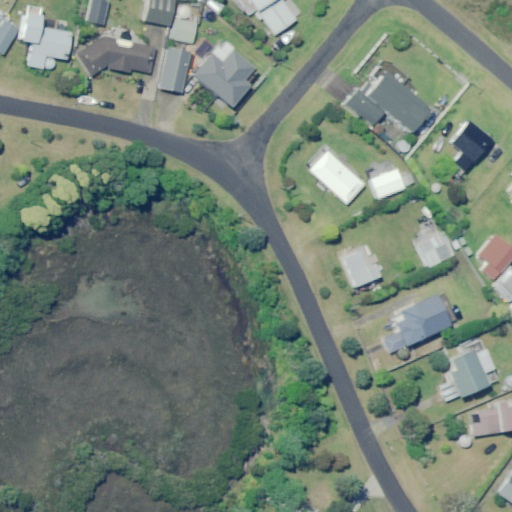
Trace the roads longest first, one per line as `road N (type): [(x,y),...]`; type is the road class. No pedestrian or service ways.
road 1 (residential): [(402,511),(317,320),(227,173)]
road 2 (residential): [(227,173),(105,124),(0,105)]
road 3 (residential): [(227,173),(365,0)]
road 4 (residential): [(511,78),(417,0)]
